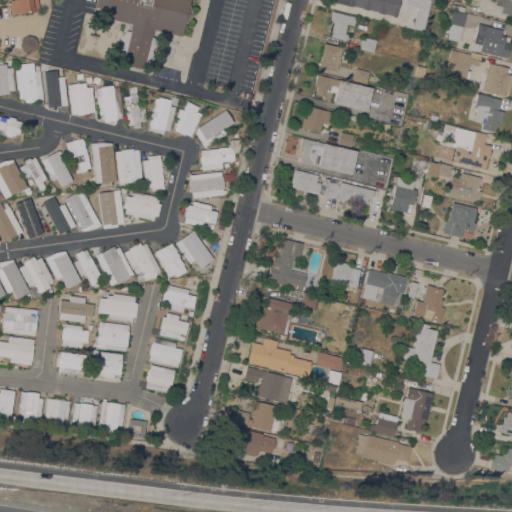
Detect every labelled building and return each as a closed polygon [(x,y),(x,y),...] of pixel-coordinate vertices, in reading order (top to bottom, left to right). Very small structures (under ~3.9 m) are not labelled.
[(37,0),(39,10),(34,11),(21,12),(12,13),(11,9),(9,9),(8,4),(10,4),(10,3),(10,0),(37,0)] [(153,29),(151,36),(155,37),(149,62),(145,61),(143,71),(121,66),(123,56),(120,55),(117,48),(123,43),(120,36),(126,30),(129,31),(131,23),(101,16),(103,8),(94,6),(95,0),(190,0),(189,8),(191,15),(186,21),(182,36),(178,35),(153,29)] [(399,0),(395,17),(392,16),(392,14),(383,12),(383,13),(377,12),(377,11),(367,9),(367,10),(362,8),(362,7),(353,5),(353,6),(349,5),(349,6),(332,1),(332,0),(399,0)] [(430,0),(422,30),(412,27),(417,7),(404,4),(404,0),(430,0)] [(511,0),(511,14),(500,12),(501,6),(494,4),(494,0),(511,0)] [(458,41),(445,38),(452,10),(465,13),(458,41)] [(355,16),(353,25),(346,23),(344,33),(347,33),(347,35),(347,36),(347,38),(346,38),(345,40),(330,36),(333,20),(329,19),(331,11),(355,16)] [(471,49),(477,23),(491,27),(493,20),(506,23),(505,29),(501,29),(500,35),(508,37),(507,42),(509,42),(506,57),(471,49)] [(19,45),(21,38),(26,35),(34,36),(35,40),(37,43),(35,49),(30,53),(23,51),(21,48),(19,45)] [(376,39),(373,52),(359,49),(362,36),(376,39)] [(324,42),(341,47),(336,69),(318,65),(324,42)] [(478,65),(468,63),(466,71),(469,71),(468,79),(465,78),(464,80),(444,75),(451,49),(469,53),(469,51),(481,54),(480,57),(478,65)] [(33,70),(39,70),(42,98),(36,99),(37,101),(24,102),(24,97),(18,98),(14,67),(20,66),(20,63),(32,62),(33,70)] [(488,62),(508,67),(506,73),(511,75),(508,92),(504,91),(503,96),(494,93),(494,95),(491,94),(491,93),(489,92),(489,91),(481,89),(488,62)] [(14,90),(8,90),(9,93),(0,93),(0,63),(5,63),(6,67),(12,67),(14,90)] [(369,71),(366,83),(352,79),(355,67),(369,71)] [(65,104),(59,105),(59,107),(53,107),(53,106),(48,107),(48,105),(46,105),(44,90),(45,90),(43,72),(55,71),(55,77),(62,76),(65,104)] [(322,98),(322,96),(314,94),(316,87),(313,86),(314,82),(316,74),(371,87),(365,110),(332,102),(335,91),(330,90),(328,100),(322,98)] [(94,111),(88,111),(88,113),(76,114),(76,113),(70,114),(67,84),(85,82),(85,87),(92,86),(94,111)] [(95,88),(99,87),(112,85),(113,88),(118,87),(122,117),(116,118),(116,119),(114,119),(114,120),(106,121),(106,120),(104,120),(103,118),(99,118),(95,88)] [(121,87),(135,86),(137,105),(144,104),(146,120),(139,121),(140,127),(132,128),(132,124),(126,125),(123,102),(124,102),(124,98),(123,98),(123,96),(122,96),(121,87)] [(476,105),(473,105),(476,93),(500,98),(497,110),(503,111),(500,122),(497,121),(494,131),(480,128),(481,122),(473,120),(476,105)] [(169,131),(163,129),(162,133),(148,130),(156,96),(170,100),(169,105),(175,106),(169,131)] [(187,101),(198,107),(196,111),(201,114),(190,136),(185,133),(185,134),(184,134),(184,135),(173,129),(174,129),(173,129),(175,125),(173,124),(175,119),(174,118),(178,107),(182,110),(187,101)] [(308,106),(333,112),(330,124),(321,122),(319,132),(300,127),(302,117),(305,118),(308,106)] [(233,122),(222,128),(225,133),(203,147),(194,132),(197,127),(225,109),(233,122)] [(0,134),(0,116),(8,118),(8,116),(15,118),(15,120),(21,121),(19,133),(16,133),(15,137),(0,134)] [(453,159),(456,147),(450,145),(455,126),(472,131),(472,130),(485,133),(483,143),(490,145),(485,167),(453,159)] [(353,134),(350,146),(337,143),(340,131),(353,134)] [(76,158),(68,160),(64,142),(71,140),(81,137),(82,139),(83,139),(85,144),(83,144),(84,147),(86,147),(86,150),(85,150),(85,152),(86,152),(88,160),(90,167),(85,168),(86,170),(79,172),(76,158)] [(356,150),(350,174),(317,166),(319,155),(315,154),(313,164),(299,160),(302,147),(299,146),(301,137),(356,150)] [(201,170),(200,163),(199,156),(200,155),(200,149),(209,148),(209,149),(217,148),(217,147),(227,146),(226,140),(239,138),(240,146),(237,147),(238,151),(233,152),(234,159),(231,160),(231,161),(227,161),(227,160),(220,161),(221,167),(201,170)] [(115,180),(94,182),(90,143),(99,142),(111,142),(111,144),(115,180)] [(141,180),(123,182),(123,184),(118,185),(114,151),(119,150),(119,149),(132,148),(132,149),(137,149),(141,180)] [(40,160),(46,157),(45,157),(56,150),(57,151),(59,150),(60,152),(58,154),(72,180),(61,186),(54,174),(49,176),(40,160)] [(141,160),(147,159),(146,155),(159,154),(160,161),(161,161),(162,165),(160,166),(160,167),(162,167),(162,170),(161,171),(161,176),(163,176),(163,180),(162,180),(163,188),(156,189),(156,190),(151,190),(151,189),(150,189),(150,186),(144,187),(141,160)] [(414,154),(429,158),(429,161),(425,160),(422,172),(410,169),(414,154)] [(46,178),(42,180),(45,187),(39,190),(32,176),(31,177),(30,175),(24,178),(18,166),(25,163),(24,160),(29,157),(30,158),(34,156),(46,178)] [(26,186),(5,198),(0,189),(0,161),(2,160),(12,159),(26,186)] [(429,161),(450,166),(447,177),(436,174),(435,176),(426,174),(429,161)] [(317,174),(315,181),(320,183),(317,194),(289,187),(293,168),(317,174)] [(220,171),(220,176),(222,175),(223,188),(221,188),(221,190),(225,189),(225,194),(191,197),(191,191),(189,192),(188,179),(189,179),(189,174),(220,171)] [(445,194),(447,186),(449,186),(451,176),(458,177),(459,174),(460,175),(461,172),(480,177),(477,190),(480,191),(477,202),(445,194)] [(388,208),(389,203),(390,204),(397,176),(414,180),(412,189),(416,190),(413,203),(407,202),(405,208),(406,209),(406,212),(388,208)] [(339,185),(339,181),(374,190),(372,197),(368,196),(366,203),(350,199),(350,201),(342,200),(342,201),(339,200),(339,199),(324,195),(327,182),(339,185)] [(32,194),(27,196),(24,190),(29,188),(32,194)] [(97,192),(118,189),(123,222),(116,223),(117,226),(102,228),(97,192)] [(158,196),(157,203),(159,203),(157,215),(154,214),(152,219),(138,216),(138,215),(137,216),(132,215),(132,214),(132,215),(123,213),(125,207),(122,207),(125,195),(131,196),(132,190),(158,196)] [(100,224),(93,228),(82,230),(79,225),(78,226),(76,222),(77,221),(75,217),(74,218),(72,214),(73,213),(71,209),(69,209),(68,207),(70,207),(68,204),(67,204),(66,202),(67,201),(65,198),(75,192),(82,204),(88,201),(100,224)] [(422,193),(431,195),(428,207),(420,205),(422,193)] [(49,226),(44,229),(45,230),(34,236),(33,234),(29,237),(14,209),(18,207),(17,205),(28,199),(32,206),(38,204),(49,226)] [(74,225),(68,228),(68,229),(63,232),(62,231),(58,233),(55,228),(54,229),(51,224),(53,223),(44,206),(48,204),(47,202),(53,199),(54,202),(55,202),(57,205),(56,206),(58,209),(64,206),(74,225)] [(210,205),(209,209),(216,211),(213,223),(203,220),(201,226),(183,222),(184,216),(184,214),(184,210),(185,210),(185,209),(186,205),(187,204),(191,205),(192,200),(210,205)] [(0,239),(0,203),(1,204),(6,201),(21,230),(16,233),(17,235),(6,241),(5,239),(1,241),(0,239)] [(475,207),(472,222),(475,222),(473,231),(462,228),(460,237),(441,232),(444,219),(447,220),(452,202),(475,207)] [(212,258),(199,267),(193,259),(189,262),(174,242),(191,229),(212,258)] [(281,238),(302,243),(299,256),(293,255),(290,270),(305,273),(301,290),(295,289),(296,284),(286,282),(286,285),(275,282),(276,279),(267,277),(270,264),(271,264),(273,255),(277,256),(281,238)] [(159,270),(155,272),(156,274),(154,275),(155,276),(151,277),(151,276),(145,280),(140,270),(135,273),(123,251),(128,249),(128,247),(139,242),(140,245),(144,242),(159,270)] [(154,251),(171,242),(173,247),(174,246),(176,250),(175,251),(176,252),(177,251),(179,256),(178,256),(180,261),(181,260),(184,264),(182,265),(185,270),(174,276),(173,273),(167,276),(154,251)] [(94,255),(112,245),(114,248),(118,246),(132,273),(128,275),(129,277),(116,284),(115,282),(109,284),(94,255)] [(72,261),(77,259),(74,253),(81,250),(82,250),(86,248),(94,264),(100,275),(96,277),(98,282),(91,285),(85,273),(79,275),(72,261)] [(80,281),(67,288),(61,276),(55,279),(44,257),(57,251),(64,250),(80,281)] [(52,279),(51,279),(52,281),(48,283),(49,284),(48,284),(49,286),(38,292),(34,283),(28,286),(18,267),(23,264),(22,262),(23,262),(22,261),(32,256),(32,257),(33,256),(35,259),(40,257),(52,279)] [(0,280),(0,261),(12,259),(28,290),(15,297),(12,290),(7,293),(0,280)] [(355,287),(350,286),(350,287),(344,285),(343,288),(329,284),(335,260),(348,264),(348,266),(359,269),(355,287)] [(391,305),(379,302),(381,294),(380,294),(382,287),(376,286),(372,299),(361,296),(368,269),(385,273),(386,272),(406,277),(402,292),(396,291),(394,297),(393,297),(391,305)] [(414,294),(413,294),(413,297),(407,296),(407,293),(409,281),(417,283),(414,294)] [(188,289),(186,294),(195,295),(192,308),(183,306),(182,312),(161,307),(162,301),(161,300),(164,289),(165,289),(166,284),(188,289)] [(442,288),(440,299),(441,300),(440,306),(443,307),(439,322),(427,319),(428,317),(427,317),(428,314),(422,312),(423,308),(419,307),(421,298),(423,298),(426,284),(442,288)] [(106,318),(107,313),(97,312),(99,297),(105,298),(105,294),(111,295),(112,292),(134,295),(133,301),(135,302),(135,303),(137,303),(135,316),(133,315),(133,316),(132,316),(131,321),(106,318)] [(299,306),(303,293),(316,296),(313,309),(299,306)] [(293,303),(285,334),(257,327),(259,318),(257,318),(259,309),(261,309),(262,306),(264,306),(266,297),(293,303)] [(89,317),(91,304),(59,299),(57,312),(89,317)] [(344,303),(342,309),(333,307),(334,301),(344,303)] [(1,332),(4,306),(36,309),(35,315),(36,315),(35,330),(34,330),(34,335),(1,332)] [(164,316),(166,311),(178,314),(177,319),(187,322),(184,334),(179,332),(178,339),(158,334),(159,328),(158,328),(161,316),(164,316)] [(95,346),(99,321),(128,324),(127,331),(128,331),(128,333),(127,343),(126,343),(126,346),(125,346),(125,350),(95,346)] [(429,361),(438,363),(435,378),(414,373),(417,361),(409,359),(409,360),(406,359),(406,358),(402,357),(405,346),(411,347),(417,322),(429,325),(428,328),(436,330),(429,361)] [(81,325),(81,329),(88,330),(86,342),(82,341),(81,348),(61,346),(61,339),(61,337),(60,337),(61,328),(62,328),(62,326),(64,327),(64,323),(81,325)] [(33,338),(32,345),(33,345),(31,360),(30,360),(29,364),(9,362),(10,357),(0,355),(0,340),(7,341),(8,335),(33,338)] [(147,360),(149,354),(148,354),(151,341),(152,342),(153,337),(175,342),(173,347),(181,349),(177,367),(147,360)] [(250,362),(250,363),(246,362),(251,341),(260,343),(261,337),(278,341),(276,347),(289,350),(288,356),(310,361),(307,376),(250,362)] [(369,365),(356,362),(359,348),(372,350),(369,365)] [(85,354),(83,369),(82,369),(82,375),(57,372),(58,366),(54,365),(55,351),(85,354)] [(90,376),(91,371),(89,371),(91,356),(99,357),(99,351),(121,353),(120,360),(121,360),(119,374),(113,374),(112,378),(90,376)] [(328,354),(342,357),(341,365),(340,365),(339,369),(325,366),(328,354)] [(174,369),(168,393),(144,388),(146,380),(145,380),(145,378),(145,374),(146,374),(146,373),(147,369),(148,368),(149,364),(174,369)] [(284,402),(255,395),(258,383),(259,384),(261,378),(257,377),(256,382),(243,379),(246,366),(263,370),(263,371),(283,375),(283,376),(290,378),(284,402)] [(324,381),(328,369),(340,372),(337,384),(324,381)] [(431,393),(428,404),(430,404),(429,409),(427,409),(424,421),(421,420),(418,431),(404,428),(407,418),(399,416),(404,397),(407,387),(431,393)] [(10,420),(0,418),(0,388),(14,390),(10,420)] [(38,397),(42,398),(40,416),(35,416),(34,420),(23,419),(23,413),(17,412),(20,391),(26,391),(38,392),(38,397)] [(327,395),(333,397),(330,408),(324,406),(327,395)] [(361,401),(359,410),(334,404),(336,395),(361,401)] [(45,402),(52,403),(53,398),(54,399),(54,398),(58,398),(58,399),(59,399),(59,398),(63,399),(63,400),(69,401),(66,429),(49,427),(50,420),(43,419),(45,402)] [(100,400),(124,403),(121,420),(116,420),(114,434),(103,432),(104,423),(98,422),(100,400)] [(274,414),(285,416),(281,433),(251,426),(250,426),(233,422),(235,409),(249,412),(247,417),(251,418),(252,412),(251,412),(254,400),(275,405),(274,414)] [(73,402),(79,403),(79,402),(92,404),(96,405),(94,424),(89,423),(88,430),(76,429),(77,421),(71,420),(73,402)] [(511,412),(511,434),(497,431),(499,423),(501,424),(503,416),(505,416),(507,411),(511,412)] [(343,416),(342,422),(329,419),(331,413),(343,416)] [(396,421),(393,434),(369,429),(370,423),(375,424),(376,416),(396,421)] [(344,423),(345,417),(354,418),(352,425),(344,423)] [(144,437),(126,435),(128,418),(146,420),(144,437)] [(262,433),(261,435),(275,438),(271,451),(281,453),(278,465),(268,463),(270,453),(258,450),(257,455),(226,447),(231,425),(262,433)] [(398,441),(397,443),(410,446),(406,461),(394,458),(393,464),(364,457),(364,454),(354,451),(358,433),(366,435),(366,434),(398,441)] [(489,468),(492,453),(501,455),(503,447),(507,448),(507,447),(511,448),(511,465),(507,464),(506,472),(489,468)]
